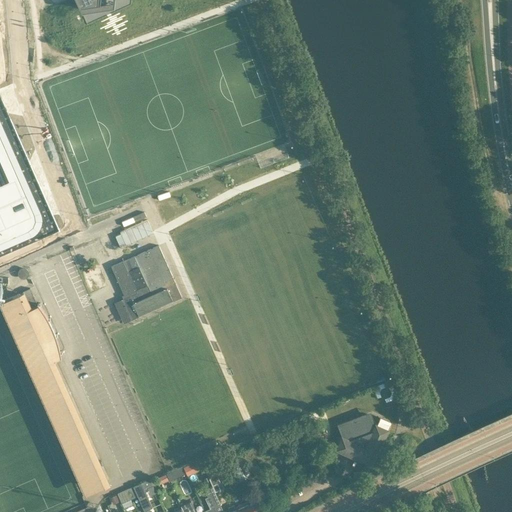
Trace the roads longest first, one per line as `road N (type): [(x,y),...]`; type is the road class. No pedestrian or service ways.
road 1 (tertiary): [(343,511),(511,430)]
road 2 (secondary): [(511,198),(491,23)]
